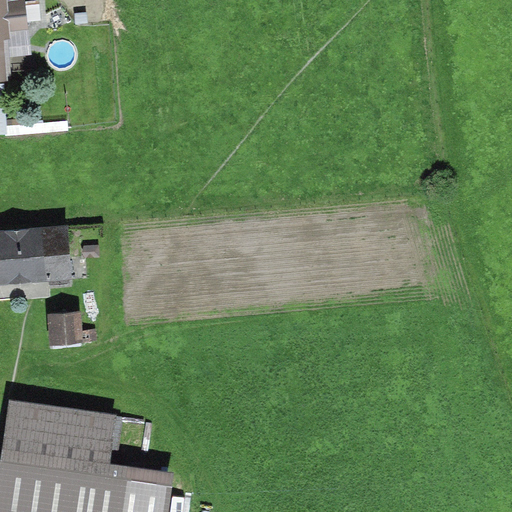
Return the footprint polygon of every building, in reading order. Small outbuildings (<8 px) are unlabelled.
[(8,0),(0,0),(0,80),(7,80),(4,40),(10,39),(9,31),(28,29),(25,0),(18,0),(8,1),(8,0)] [(67,130),(66,121),(25,124),(25,120),(7,121),(4,84),(0,84),(0,121),(1,134),(67,130)] [(68,224),(42,227),(47,280),(73,278),(68,224)] [(42,227),(0,229),(0,284),(47,280),(42,227)] [(100,256),(99,244),(84,246),(85,257),(100,256)] [(81,311),(49,313),(51,344),(83,342),(81,311)] [(116,415),(10,399),(0,465),(0,511),(170,511),(176,472),(109,462),(116,415)]
